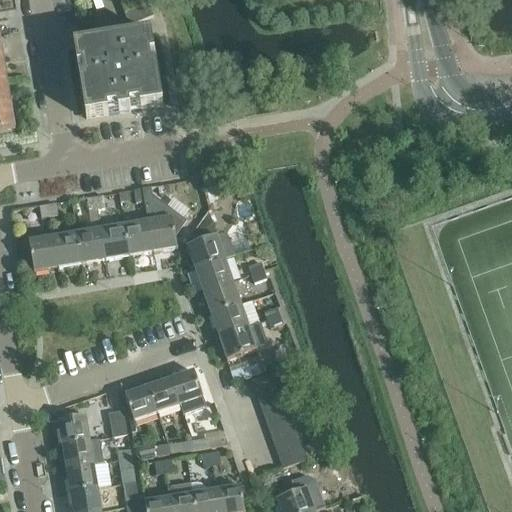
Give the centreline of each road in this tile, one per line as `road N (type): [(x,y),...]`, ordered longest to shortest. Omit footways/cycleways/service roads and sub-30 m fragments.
road 1 (residential): [(17,405),(197,347)]
road 2 (residential): [(63,165),(36,0)]
